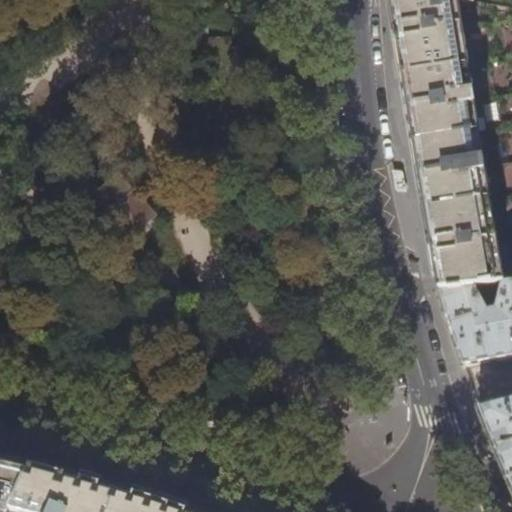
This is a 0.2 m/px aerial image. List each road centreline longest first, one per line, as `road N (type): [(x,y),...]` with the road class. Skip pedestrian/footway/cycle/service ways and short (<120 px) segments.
road 1 (tertiary): [(414,511),(434,418),(379,207),(353,0)]
road 2 (secondary): [(0,400),(329,511)]
